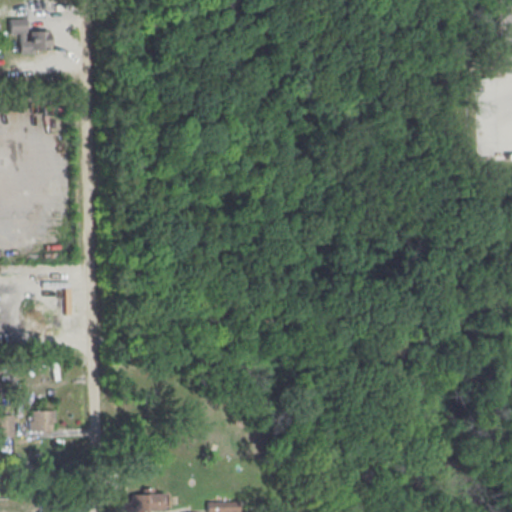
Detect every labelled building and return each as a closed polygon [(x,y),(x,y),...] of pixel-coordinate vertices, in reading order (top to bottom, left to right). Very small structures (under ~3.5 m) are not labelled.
[(6,18),(24,17),(24,32),(22,32),(23,41),(28,41),(28,31),(46,30),(47,49),(33,50),(33,53),(16,54),(16,34),(7,34),(6,18)] [(53,410),(27,410),(27,431),(53,431),(53,410)] [(0,435),(11,436),(11,414),(0,414),(0,435)] [(128,493),(159,492),(160,509),(129,511),(128,493)] [(205,511),(205,501),(237,501),(237,511),(205,511)]
